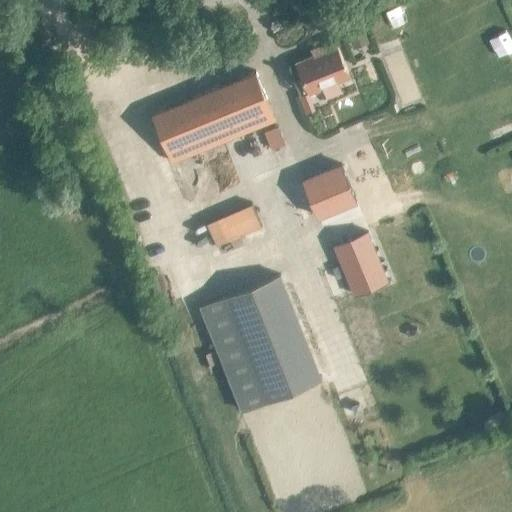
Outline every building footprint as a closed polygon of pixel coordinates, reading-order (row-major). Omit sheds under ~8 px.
[(282,59),(295,90),(345,69),(339,56),(330,60),(323,43),(282,59)] [(392,82),(412,75),(402,49),(382,57),(392,82)] [(255,70),(151,113),(171,161),(275,119),(255,70)] [(278,125),(263,131),(271,148),(285,142),(278,125)] [(318,216),(356,200),(340,163),(302,179),(318,216)] [(254,201),(208,220),(219,245),(264,226),(254,201)] [(334,244),(354,294),(387,280),(367,231),(334,244)] [(199,305),(241,410),(321,378),(279,274),(199,305)]
